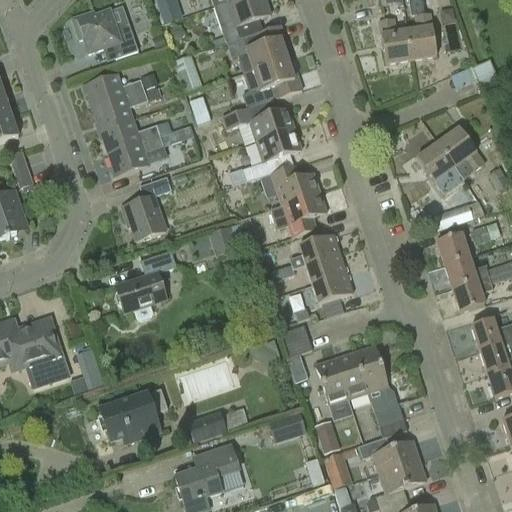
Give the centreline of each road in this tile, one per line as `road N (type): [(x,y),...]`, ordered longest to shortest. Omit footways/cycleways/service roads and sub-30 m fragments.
road 1 (residential): [(0,285),(49,269),(79,208),(22,40)]
road 2 (residential): [(478,511),(406,311)]
road 3 (residential): [(406,311),(386,286),(348,137)]
road 4 (residential): [(348,137),(307,0)]
road 5 (residential): [(348,137),(471,89)]
